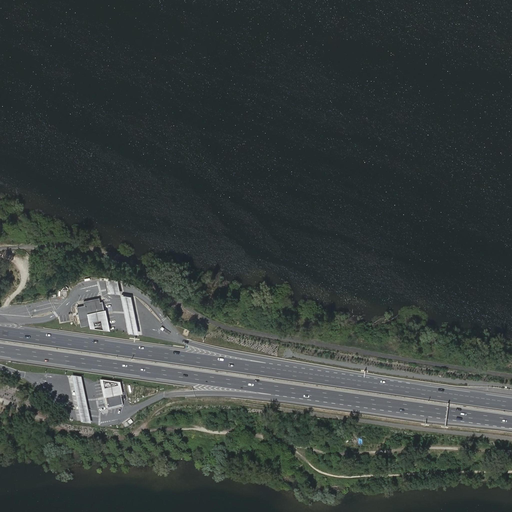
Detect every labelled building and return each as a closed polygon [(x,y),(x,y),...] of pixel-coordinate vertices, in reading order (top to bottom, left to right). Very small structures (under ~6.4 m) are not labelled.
[(108,279),(109,287),(111,295),(121,296),(119,288),(117,281),(108,279)] [(130,297),(121,296),(126,318),(129,334),(138,335),(135,319),(130,297)] [(87,314),(103,311),(102,303),(100,303),(99,299),(84,302),(84,306),(77,308),(81,327),(89,326),(87,314)] [(105,310),(103,311),(87,314),(89,326),(90,329),(110,332),(105,310)] [(81,377),(71,376),(74,387),(80,417),(81,423),(91,424),(90,418),(84,388),(81,377)] [(107,399),(121,396),(123,395),(121,383),(101,380),(104,399),(107,399)] [(123,405),(121,396),(107,399),(108,408),(123,405)]
